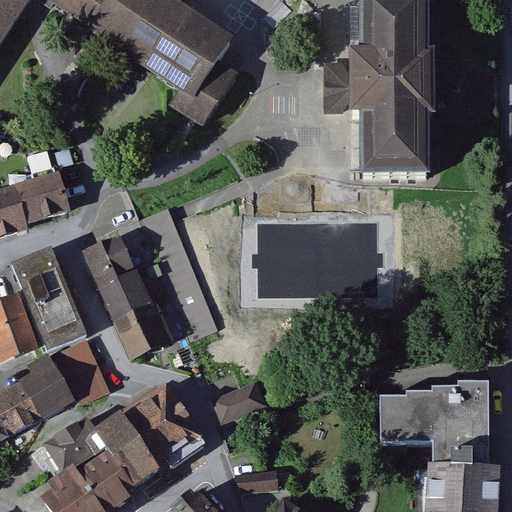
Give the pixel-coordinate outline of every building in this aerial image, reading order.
[(0,0),(0,38),(26,0),(44,0),(45,1),(85,28),(84,34),(126,61),(164,85),(179,95),(172,106),(203,126),(234,79),(217,68),(233,45),(176,8),(180,0),(0,0)] [(422,0),(347,1),(348,58),(333,58),(333,66),(320,66),(320,93),(321,120),(341,119),(341,124),(351,124),(352,185),(424,184),(423,125),(431,125),(430,60),(423,61),(422,0)] [(61,180),(0,196),(0,236),(71,217),(61,180)] [(124,240),(87,255),(115,324),(153,309),(124,240)] [(57,257),(18,272),(48,352),(88,337),(57,257)] [(17,300),(0,305),(0,367),(37,354),(17,300)] [(153,309),(115,324),(132,365),(170,350),(153,309)] [(53,368),(0,397),(0,444),(73,403),(53,368)] [(259,388),(216,405),(225,427),(267,411),(259,388)] [(487,474),(489,389),(450,389),(449,393),(424,394),(425,399),(399,398),(398,404),(372,404),(373,446),(426,448),(426,471),(421,471),(418,511),(495,511),(498,475),(487,474)] [(166,391),(126,418),(165,477),(205,451),(166,391)] [(126,418),(95,439),(108,458),(134,498),(165,477),(126,418)] [(86,424),(45,448),(68,487),(108,458),(95,439),(86,424)] [(47,503),(52,511),(110,511),(134,498),(108,458),(68,487),(47,503)] [(277,474),(237,476),(238,497),(278,495),(277,474)] [(215,511),(203,495),(179,511),(215,511)] [(299,511),(286,503),(280,511),(299,511)]
